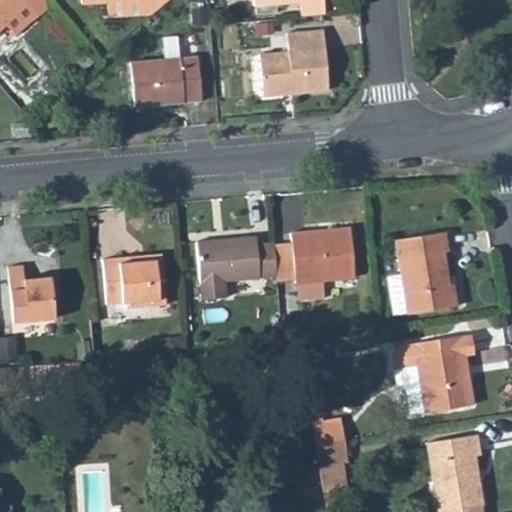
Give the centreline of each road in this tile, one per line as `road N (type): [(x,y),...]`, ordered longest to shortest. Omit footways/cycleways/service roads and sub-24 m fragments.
road 1 (residential): [(0,176),(392,144)]
road 2 (residential): [(379,0),(392,144)]
